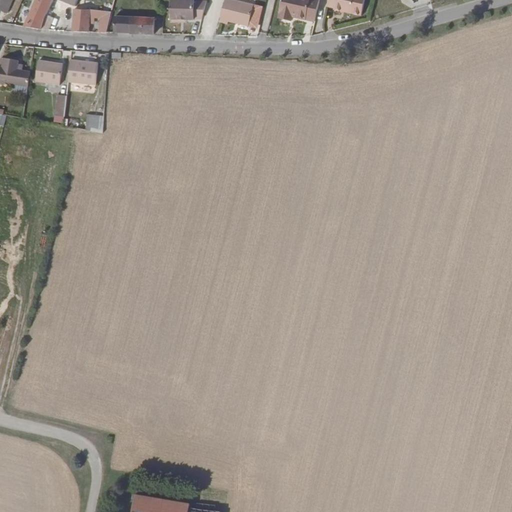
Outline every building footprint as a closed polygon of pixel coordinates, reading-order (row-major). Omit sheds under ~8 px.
[(1,0),(0,3),(0,8),(5,10),(9,0),(1,0)] [(38,0),(27,25),(43,26),(48,12),(52,0),(38,0)] [(193,19),(201,19),(206,1),(193,0),(168,0),(168,21),(177,22),(177,19),(193,20),(193,19)] [(250,4),(235,0),(223,0),(218,21),(225,23),(226,20),(244,25),(250,4)] [(313,22),(318,1),(313,0),(277,0),(275,12),(276,12),(274,17),(286,21),(287,16),(313,22)] [(327,0),(326,9),(332,9),(332,12),(350,15),(353,0),(327,0)] [(76,8),(75,29),(95,30),(95,14),(102,14),(102,31),(108,31),(109,10),(76,8)] [(48,12),(43,26),(50,27),(55,15),(48,12)] [(116,31),(156,34),(156,17),(117,16),(116,31)] [(0,80),(29,86),(31,71),(18,69),(19,59),(5,57),(3,66),(0,65),(0,80)] [(98,63),(71,59),(69,81),(96,84),(98,63)] [(62,63),(39,60),(36,81),(60,84),(62,63)] [(56,115),(65,116),(67,95),(58,94),(56,115)] [(103,135),(104,116),(88,115),(87,131),(103,135)] [(93,458),(41,442),(34,467),(87,481),(93,458)] [(136,511),(193,511),(195,504),(139,494),(136,511)]
